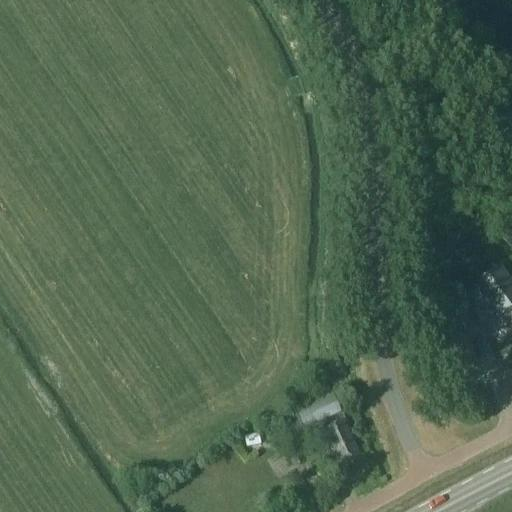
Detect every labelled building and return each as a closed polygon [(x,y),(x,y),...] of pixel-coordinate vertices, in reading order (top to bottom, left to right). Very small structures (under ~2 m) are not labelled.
[(511,339),(511,338),(511,284),(500,268),(474,287),(511,339)] [(439,294),(446,313),(469,305),(462,286),(439,294)] [(476,365),(469,346),(472,345),(460,314),(446,320),(454,343),(447,346),(457,372),(476,365)] [(346,425),(347,424),(340,408),(339,408),(333,396),(297,412),(305,431),(326,421),(330,431),(324,433),(339,467),(360,457),(346,425)] [(260,434),(244,437),(246,448),(261,445),(260,434)]
